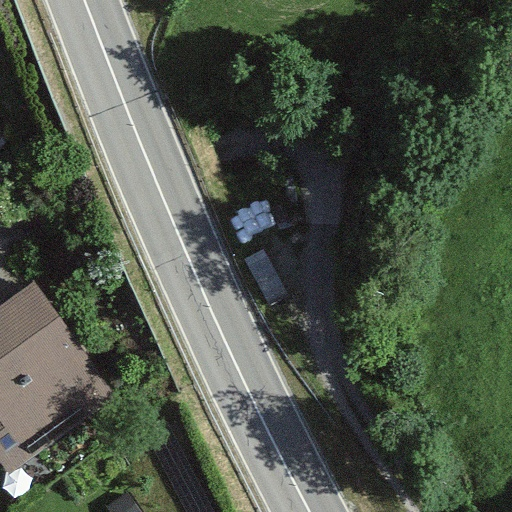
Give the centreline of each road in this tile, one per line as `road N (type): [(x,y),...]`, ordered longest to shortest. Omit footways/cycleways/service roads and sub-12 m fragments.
road 1 (track): [(0,247),(227,154),(283,140),(313,157),(328,200),(313,257),(312,334),(429,511)]
road 2 (trunk): [(81,0),(223,341),(309,511)]
